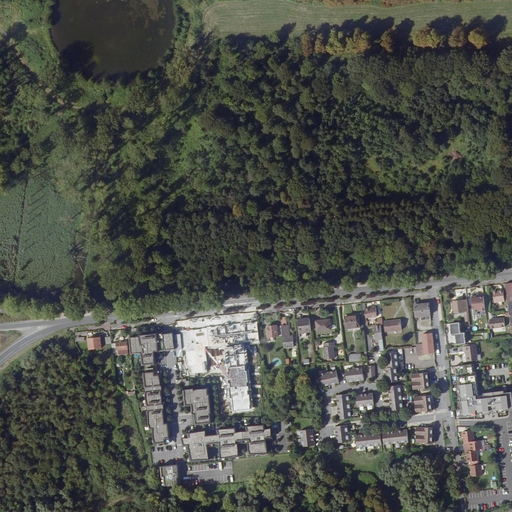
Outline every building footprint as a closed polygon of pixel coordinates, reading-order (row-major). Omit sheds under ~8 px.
[(494,302),(505,301),(503,290),(499,290),(499,292),(493,292),(494,302)] [(472,297),(473,309),(476,309),(478,310),(478,311),(486,310),(484,297),(477,298),(477,296),(472,297)] [(470,319),(469,311),(468,299),(453,301),(454,312),(466,311),(467,320),(470,319)] [(416,317),(431,315),(429,303),(415,305),(416,317)] [(365,309),(366,318),(377,316),(376,307),(372,308),(365,309)] [(346,324),(346,328),(360,327),(359,315),(345,317),(346,324)] [(306,332),(311,331),(310,318),(298,320),(300,333),(306,332)] [(490,320),(491,328),(505,327),(504,318),(490,320)] [(316,321),(318,331),(331,329),(330,320),(316,321)] [(384,321),(385,332),(402,330),(401,320),(384,321)] [(455,344),(465,343),(464,332),(459,332),(458,323),(448,324),(449,334),(454,334),(455,344)] [(267,326),(269,337),(279,336),(279,342),(284,341),(283,337),(283,336),(282,325),(267,326)] [(283,336),(283,337),(284,341),(284,348),(294,347),(294,344),(294,340),(293,336),(289,336),(288,325),(287,325),(282,325),(283,336)] [(247,339),(254,338),(253,326),(246,327),(246,326),(240,326),(241,340),(247,339)] [(212,340),(211,330),(201,331),(203,341),(204,341),(204,347),(206,347),(207,354),(216,353),(215,346),(213,346),(212,340)] [(76,333),(76,334),(76,343),(79,343),(79,341),(85,341),(84,337),(79,338),(79,335),(87,334),(87,331),(76,333)] [(194,343),(193,331),(181,333),(183,345),(184,347),(190,347),(189,344),(194,343)] [(221,334),(222,345),(234,344),(232,333),(225,334),(225,333),(222,333),(221,334)] [(425,353),(435,353),(433,333),(423,334),(424,344),(424,345),(422,346),(422,344),(416,345),(417,347),(417,355),(425,354),(425,353)] [(88,339),(89,349),(102,348),(101,337),(88,339)] [(118,352),(117,350),(128,349),(127,342),(120,343),(120,341),(118,341),(118,343),(112,343),(113,353),(118,352)] [(323,347),(324,359),(328,359),(335,358),(334,346),(335,346),(335,342),(324,343),(324,347),(323,347)] [(466,351),(467,361),(478,360),(476,345),(463,347),(464,352),(466,351)] [(387,354),(388,361),(398,360),(397,352),(387,354)] [(165,357),(140,360),(144,397),(169,394),(165,357)] [(511,359),(502,361),(502,368),(506,367),(511,366),(511,359)] [(388,361),(388,368),(397,367),(399,367),(398,360),(388,361)] [(387,375),(397,374),(397,367),(388,368),(386,368),(387,375)] [(479,370),(480,380),(507,377),(506,367),(502,368),(479,370)] [(362,368),(354,369),(356,381),(364,380),(362,368)] [(346,370),(348,382),(356,381),(354,369),(346,370)] [(336,371),(328,373),(331,385),(339,383),(336,371)] [(428,372),(412,374),(413,382),(429,380),(428,372)] [(320,374),(323,386),(331,385),(328,373),(320,374)] [(388,383),(398,381),(397,374),(387,375),(388,383)] [(460,378),(462,391),(472,390),(471,377),(460,378)] [(429,380),(413,382),(413,389),(430,388),(429,380)] [(389,394),(401,393),(400,385),(388,386),(389,394)] [(193,424),(210,422),(207,388),(182,390),(184,406),(191,405),(193,424)] [(472,390),(462,391),(463,402),(469,401),(469,407),(474,406),(472,390)] [(373,393),(365,394),(366,406),(374,405),(373,393)] [(389,394),(390,403),(402,401),(401,393),(389,394)] [(338,403),(350,402),(349,394),(337,395),(338,403)] [(356,395),(358,407),(366,406),(365,394),(356,395)] [(430,395),(414,397),(415,405),(431,403),(430,395)] [(391,411),(403,409),(402,401),(390,403),(391,411)] [(338,403),(338,411),(351,410),(350,402),(338,403)] [(431,403),(415,405),(416,412),(432,410),(431,403)] [(339,419),(351,418),(351,410),(338,411),(339,419)] [(249,455),(266,452),(264,438),(271,437),(269,428),(263,429),(263,424),(244,427),(245,430),(234,432),(234,427),(216,430),(217,434),(204,436),(204,430),(186,433),(186,437),(181,438),(182,448),(187,448),(189,461),(208,458),(206,445),(218,443),(220,457),(237,455),(236,444),(247,442),(249,455)] [(335,426),(336,434),(348,433),(347,425),(335,426)] [(301,431),(302,439),(314,437),(313,429),(301,431)] [(407,429),(399,430),(401,442),(409,442),(407,429)] [(399,430),(391,431),(392,443),(401,442),(399,430)] [(383,432),(384,444),(392,443),(391,431),(383,432)] [(469,432),(463,433),(464,443),(470,442),(475,442),(473,431),(469,432)] [(337,442),(349,441),(348,433),(336,434),(337,442)] [(372,433),(364,434),(366,446),(374,446),(372,433)] [(380,433),(372,433),(374,446),(382,445),(380,433)] [(356,435),(358,447),(366,446),(364,434),(356,435)] [(303,447),(315,445),(314,437),(302,439),(303,447)] [(475,442),(470,442),(472,452),(477,451),(482,450),(481,441),(475,442)] [(472,452),(467,452),(468,463),(474,462),(478,462),(477,451),(472,452)] [(160,465),(161,485),(177,485),(177,465),(160,465)] [(475,466),(471,467),(472,478),(482,476),(481,465),(475,466)]
